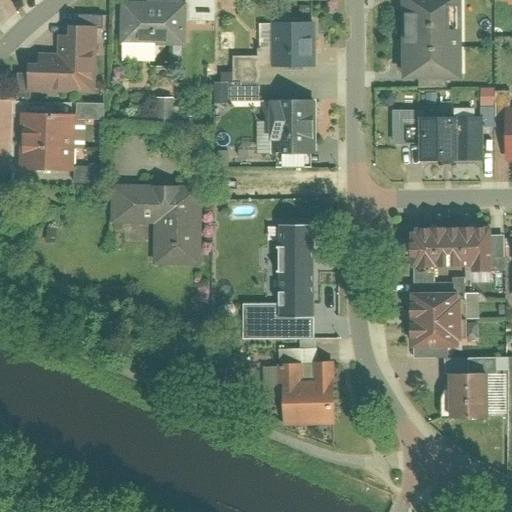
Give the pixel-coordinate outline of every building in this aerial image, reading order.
[(151,0),(152,0),(126,0),(126,40),(188,41),(188,0),(151,0)] [(216,19),(216,0),(191,0),(191,18),(216,19)] [(468,0),(406,0),(407,77),(468,77),(468,0)] [(319,64),(319,21),(276,21),(276,64),(319,64)] [(32,61),(32,89),(98,91),(100,27),(73,26),(73,34),(64,34),(64,52),(46,52),(46,61),(32,61)] [(236,54),(236,81),(263,81),(263,54),(236,54)] [(231,81),(218,81),(219,100),(232,100),(231,81)] [(263,81),(236,81),(235,98),(263,98),(263,81)] [(175,96),(161,96),(161,116),(175,116),(175,96)] [(323,152),(322,98),(274,99),(276,153),(323,152)] [(108,118),(109,102),(82,101),(81,117),(108,118)] [(78,114),(25,113),(23,167),(76,168),(78,114)] [(487,158),(487,114),(422,114),(422,158),(487,158)] [(204,186),(121,184),(120,221),(163,222),(162,262),(202,263),(204,186)] [(492,224),(415,225),(416,258),(493,257),(493,250),(493,229),(492,224)] [(315,229),(282,229),(282,270),(315,270),(315,229)] [(503,229),(493,229),(493,250),(504,250),(503,229)] [(315,270),(282,270),(282,306),(244,306),(244,339),(315,339),(315,270)] [(463,290),(414,291),(415,346),(460,345),(459,337),(464,337),(463,290)] [(336,363),(320,363),(320,383),(336,383),(336,363)] [(305,364),(283,364),(283,383),(289,383),(306,383),(305,364)] [(486,368),(454,369),(455,409),(486,408),(486,368)] [(502,368),(486,368),(486,408),(503,408),(502,368)] [(306,383),(289,383),(290,422),(337,421),(336,383),(320,383),(306,383)]
